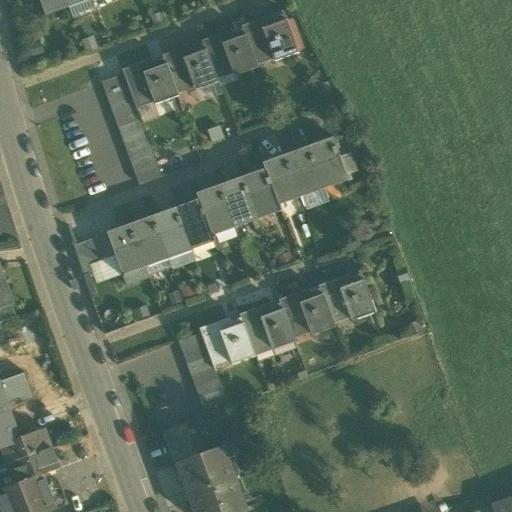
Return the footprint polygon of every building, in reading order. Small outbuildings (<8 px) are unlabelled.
[(39,0),(44,11),(67,2),(66,0),(39,0)] [(73,0),(67,2),(69,9),(92,0),(91,0),(73,0)] [(92,0),(69,9),(73,19),(96,11),(92,0)] [(69,9),(67,2),(44,11),(46,17),(69,9)] [(242,26),(246,36),(254,59),(271,53),(275,62),(298,54),(297,52),(291,35),(287,23),(283,12),(281,12),(284,21),(273,25),(270,16),(242,26)] [(281,12),(270,16),(273,25),(284,21),(281,12)] [(292,21),(287,23),(291,35),(296,33),(292,21)] [(258,69),(254,59),(246,36),(234,40),(230,30),(202,41),(206,51),(214,74),(231,67),(235,77),(258,69)] [(291,35),(297,52),(302,50),(296,33),(291,35)] [(86,54),(98,50),(94,38),(81,42),(86,54)] [(218,83),(214,74),(206,51),(194,55),(191,45),(163,55),(166,65),(175,88),(192,82),(194,88),(195,91),(218,83)] [(254,59),(258,69),(275,62),(271,53),(254,59)] [(177,94),(175,88),(166,65),(155,69),(151,59),(122,70),(124,75),(128,87),(133,98),(134,103),(152,96),(155,105),(178,97),(177,94)] [(236,81),(235,77),(231,67),(214,74),(218,83),(219,88),(236,81)] [(101,83),(106,95),(128,87),(124,75),(101,83)] [(175,88),(177,94),(194,88),(192,82),(175,88)] [(218,83),(195,91),(199,103),(222,95),(219,88),(218,83)] [(321,84),(315,88),(320,101),(334,96),(329,83),(321,84)] [(106,95),(110,106),(133,98),(128,87),(106,95)] [(160,119),(155,105),(152,96),(134,103),(137,109),(141,121),(142,125),(160,119)] [(110,106),(114,118),(137,109),(134,103),(133,98),(110,106)] [(114,118),(118,129),(141,121),(137,109),(114,118)] [(118,129),(122,140),(145,132),(142,125),(141,121),(118,129)] [(207,131),(211,144),(224,140),(219,127),(207,131)] [(122,140),(126,151),(149,143),(145,132),(122,140)] [(333,139),(309,148),(323,184),(346,176),(340,157),(333,139)] [(126,151),(130,163),(153,155),(149,143),(126,151)] [(300,193),(323,184),(309,148),(287,156),(300,193)] [(346,176),(349,182),(352,180),(350,175),(358,172),(351,153),(340,157),(346,176)] [(130,163),(135,174),(157,166),(153,155),(130,163)] [(277,201),(300,193),(287,156),(264,165),(266,170),(277,201)] [(162,178),(157,166),(135,174),(139,186),(162,178)] [(279,207),(277,201),(266,170),(243,179),(256,215),(279,207)] [(323,184),(325,190),(349,182),(346,176),(323,184)] [(234,224),(256,215),(243,179),(220,187),(234,224)] [(325,190),(323,184),(300,193),(302,199),(325,190)] [(211,232),(234,224),(220,187),(197,196),(199,201),(211,232)] [(325,190),(302,199),(307,212),(330,203),(325,190)] [(302,199),(300,193),(277,201),(279,207),(302,199)] [(213,237),(211,232),(199,201),(177,209),(190,245),(213,237)] [(256,215),(258,221),(281,212),(279,207),(256,215)] [(167,254),(190,245),(177,209),(154,217),(167,254)] [(258,221),(256,215),(234,224),(236,229),(258,221)] [(131,225),(144,262),(167,254),(154,217),(131,225)] [(236,229),(234,224),(211,232),(213,237),(236,229)] [(115,257),(120,271),(144,262),(131,225),(107,234),(115,257)] [(96,238),(104,261),(115,257),(107,234),(96,238)] [(190,245),(192,252),(215,243),(213,237),(190,245)] [(104,261),(96,238),(74,246),(84,277),(92,274),(89,266),(104,261)] [(192,252),(190,245),(167,254),(169,259),(169,260),(192,252)] [(192,252),(169,260),(173,271),(196,263),(192,252)] [(169,259),(167,254),(144,262),(146,268),(149,275),(167,268),(165,260),(169,259)] [(120,271),(115,257),(104,261),(89,266),(92,274),(96,285),(122,276),(120,271)] [(146,268),(144,262),(120,271),(122,276),(126,287),(145,280),(141,270),(146,268)] [(0,309),(11,305),(14,304),(0,265),(0,309)] [(411,282),(405,266),(394,270),(400,286),(411,282)] [(141,270),(145,280),(150,278),(149,275),(146,268),(141,270)] [(319,286),(323,296),(331,319),(348,313),(352,322),(375,314),(360,271),(359,272),(362,282),(351,286),(348,276),(319,286)] [(335,328),(331,319),(323,296),(311,300),(308,290),(280,300),(283,310),(292,333),(308,327),(312,337),(335,328)] [(0,323),(16,317),(11,305),(0,309),(0,323)] [(295,343),(292,333),(283,310),(271,315),(267,305),(240,315),(244,325),(252,348),(269,342),(272,351),(295,343)] [(146,306),(131,312),(135,323),(150,317),(146,306)] [(255,357),(252,348),(244,325),(231,329),(228,319),(199,329),(201,334),(206,346),(210,358),(212,363),(228,357),(231,366),(255,357)] [(179,342),(183,354),(206,346),(201,334),(179,342)] [(183,354),(187,366),(210,358),(206,346),(183,354)] [(187,366),(191,377),(214,369),(212,363),(210,358),(187,366)] [(191,377),(195,388),(218,380),(214,369),(191,377)] [(34,400),(25,374),(0,382),(0,393),(6,410),(34,400)] [(195,388),(199,400),(222,391),(218,380),(195,388)] [(226,404),(222,391),(199,400),(204,412),(226,404)] [(0,448),(2,448),(18,442),(6,410),(0,393),(0,448)] [(163,433),(175,468),(179,466),(178,465),(197,459),(185,425),(163,433)] [(41,431),(42,432),(18,442),(2,448),(8,464),(22,459),(22,460),(52,450),(45,430),(41,431)] [(179,466),(195,511),(242,511),(246,511),(240,495),(239,496),(228,465),(229,465),(224,449),(197,459),(178,465),(179,466)] [(59,469),(52,450),(22,460),(22,459),(8,464),(16,485),(41,476),(59,469)] [(44,478),(41,476),(16,485),(2,490),(0,482),(0,504),(2,511),(49,511),(56,510),(44,478)] [(511,511),(511,498),(491,506),(492,511),(511,511)]
